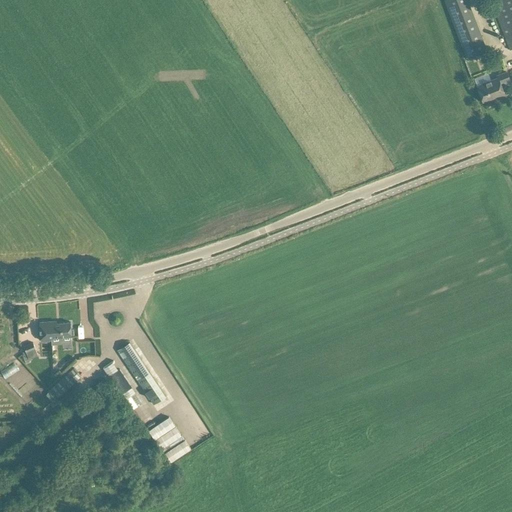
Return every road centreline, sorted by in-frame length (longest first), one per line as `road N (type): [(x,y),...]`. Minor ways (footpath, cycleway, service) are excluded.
road 1 (unclassified): [(0,290),(148,268),(511,134)]
road 2 (track): [(146,280),(70,402),(0,458)]
